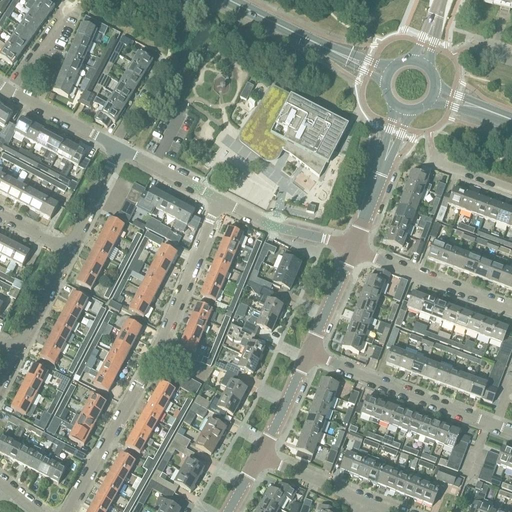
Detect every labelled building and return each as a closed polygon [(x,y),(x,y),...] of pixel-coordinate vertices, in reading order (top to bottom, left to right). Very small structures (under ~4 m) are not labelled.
[(15,9),(19,3),(14,0),(13,0),(10,6),(15,9)] [(28,4),(48,18),(54,8),(42,0),(39,0),(36,4),(30,0),(28,4)] [(511,0),(483,0),(483,3),(500,7),(499,11),(508,13),(509,13),(510,9),(511,10),(511,0)] [(40,28),(48,18),(28,4),(25,8),(31,12),(27,18),(40,28)] [(11,16),(15,9),(10,6),(6,13),(11,16)] [(34,37),(40,28),(27,18),(20,27),(34,37)] [(92,43),(94,41),(97,32),(105,36),(108,29),(85,18),(82,25),(77,37),(92,43)] [(34,37),(20,27),(16,25),(13,30),(16,32),(13,37),(27,47),(34,37)] [(20,57),(27,47),(13,37),(6,47),(20,57)] [(88,54),(92,43),(77,37),(72,47),(88,54)] [(116,49),(120,52),(123,45),(130,49),(133,44),(122,38),(116,49)] [(107,50),(112,53),(118,42),(112,40),(107,50)] [(20,57),(6,47),(0,43),(0,50),(2,52),(0,54),(0,58),(12,67),(20,57)] [(94,44),(90,51),(101,55),(104,48),(94,44)] [(83,65),(88,54),(72,47),(67,59),(83,65)] [(107,63),(112,53),(107,50),(101,60),(107,63)] [(131,64),(146,72),(152,63),(138,54),(131,64)] [(113,66),(117,58),(112,56),(108,64),(113,66)] [(78,76),(83,65),(67,59),(62,70),(78,76)] [(101,74),(107,63),(101,60),(95,71),(101,74)] [(239,72),(210,60),(206,70),(235,82),(239,72)] [(109,74),(113,66),(108,64),(104,71),(109,74)] [(140,83),(146,72),(131,64),(125,74),(140,83)] [(73,87),(78,76),(62,70),(57,81),(73,87)] [(96,85),(101,74),(95,71),(90,82),(96,85)] [(133,93),(140,83),(125,74),(119,84),(133,93)] [(101,88),(105,80),(101,78),(97,85),(101,88)] [(68,99),(73,87),(57,81),(53,92),(68,99)] [(90,95),(96,85),(90,82),(84,92),(90,95)] [(127,103),(133,93),(119,84),(113,95),(127,103)] [(253,88),(247,84),(240,98),(246,102),(253,88)] [(341,121),(268,84),(255,113),(261,116),(252,136),(255,141),(266,149),(270,149),(274,147),(279,143),(283,133),(297,141),(296,144),(295,145),(322,168),(341,121)] [(97,95),(101,88),(97,85),(93,93),(97,95)] [(85,106),(90,95),(84,92),(79,103),(85,106)] [(90,109),(96,98),(90,95),(85,106),(90,109)] [(121,114),(127,103),(113,95),(106,105),(121,114)] [(114,124),(121,114),(106,105),(100,115),(98,114),(93,121),(106,129),(111,122),(114,124)] [(2,108),(0,111),(0,126),(4,129),(13,115),(2,108)] [(24,140),(32,125),(22,120),(17,128),(12,125),(5,138),(0,146),(0,149),(15,158),(18,152),(7,146),(14,135),(24,140)] [(35,146),(43,131),(32,125),(24,140),(35,146)] [(193,153),(200,140),(172,126),(165,139),(193,153)] [(46,152),(53,137),(43,131),(35,146),(46,152)] [(56,157),(64,142),(53,137),(46,152),(56,157)] [(67,163),(75,148),(64,142),(56,157),(67,163)] [(67,163),(58,180),(69,186),(72,180),(67,178),(73,166),(78,169),(85,154),(75,148),(67,163)] [(26,163),(28,158),(23,154),(20,160),(26,163)] [(8,163),(11,158),(4,155),(1,159),(8,163)] [(32,166),(35,161),(28,158),(26,163),(32,166)] [(22,171),(25,166),(18,162),(15,167),(22,171)] [(252,190),(260,168),(251,164),(243,187),(252,190)] [(29,174),(32,169),(25,166),(22,171),(29,174)] [(47,175),(50,169),(44,166),(41,171),(47,175)] [(53,178),(56,172),(50,169),(47,175),(53,178)] [(407,184),(423,191),(429,193),(431,187),(426,185),(428,179),(411,172),(407,184)] [(43,182),(46,177),(39,173),(36,178),(43,182)] [(50,185),(53,181),(46,177),(43,182),(48,184),(50,185)] [(0,194),(8,198),(15,183),(5,178),(0,187),(0,194)] [(18,204),(26,189),(15,183),(8,198),(18,204)] [(441,198),(441,197),(445,186),(438,183),(434,195),(434,196),(441,198)] [(132,190),(143,196),(146,190),(135,184),(132,190)] [(419,202),(423,191),(407,184),(402,196),(419,202)] [(60,185),(58,189),(65,193),(67,188),(60,185)] [(29,209),(37,194),(26,189),(18,204),(29,209)] [(446,206),(459,210),(465,193),(453,189),(450,196),(445,195),(435,221),(441,223),(446,206)] [(140,201),(143,196),(132,190),(129,196),(140,201)] [(155,211),(163,196),(151,190),(144,205),(155,211)] [(471,214),(477,198),(465,193),(459,210),(471,215),(471,214)] [(39,215),(47,200),(37,194),(29,209),(39,215)] [(137,207),(140,201),(129,196),(126,201),(137,207)] [(165,216),(173,201),(163,196),(155,211),(159,213),(165,216)] [(415,214),(419,202),(402,196),(398,208),(415,214)] [(483,219),(489,202),(477,198),(471,214),(471,215),(483,219)] [(431,207),(436,209),(439,201),(434,199),(431,207)] [(47,200),(39,215),(50,220),(58,206),(47,200)] [(134,213),(137,207),(126,201),(123,207),(134,213)] [(176,222),(184,207),(173,201),(165,216),(176,222)] [(494,223),(500,206),(489,202),(483,219),(494,223)] [(306,212),(314,214),(315,207),(308,206),(306,212)] [(506,228),(511,211),(511,210),(500,206),(494,223),(506,228)] [(131,218),(134,213),(123,207),(120,212),(131,218)] [(184,207),(176,222),(187,227),(195,212),(184,207)] [(433,217),(436,209),(431,207),(428,215),(433,217)] [(410,226),(415,214),(398,208),(393,220),(410,226)] [(128,224),(131,218),(120,212),(117,218),(128,224)] [(103,230),(118,238),(124,227),(109,220),(103,230)] [(406,238),(410,226),(393,220),(389,232),(406,238)] [(134,222),(132,226),(142,230),(144,226),(134,222)] [(156,226),(155,226),(149,223),(145,229),(153,233),(156,226)] [(435,239),(440,226),(434,224),(430,237),(435,239)] [(420,235),(422,229),(412,226),(410,232),(420,235)] [(113,249),(118,238),(103,230),(98,241),(113,249)] [(222,241),(238,247),(242,236),(227,230),(222,241)] [(462,239),(464,234),(456,231),(454,236),(462,239)] [(137,248),(142,250),(147,240),(160,247),(163,241),(145,232),(137,248)] [(384,244),(401,250),(402,250),(406,251),(408,246),(404,244),(406,238),(389,232),(384,244)] [(170,233),(166,240),(176,246),(180,238),(170,233)] [(474,244),(476,239),(464,234),(462,239),(474,244)] [(107,259),(113,249),(98,241),(92,251),(107,259)] [(233,259),(238,247),(222,241),(218,253),(233,259)] [(10,263),(18,248),(8,242),(0,257),(10,263)] [(413,252),(419,255),(423,244),(416,242),(413,252)] [(439,265),(446,247),(433,243),(427,260),(439,265)] [(273,255),(275,249),(264,245),(260,255),(265,257),(267,252),(273,255)] [(156,258),(171,266),(177,255),(162,247),(156,258)] [(451,269),(458,252),(446,247),(439,265),(451,269)] [(18,248),(10,263),(21,268),(29,253),(18,248)] [(102,270),(107,259),(92,251),(87,262),(102,270)] [(463,273),(469,256),(458,252),(451,269),(463,273)] [(229,269),(233,259),(218,253),(213,263),(229,269)] [(278,271),(295,278),(300,266),(291,262),(294,256),(286,253),(278,271)] [(475,278),(481,260),(469,256),(463,273),(475,278)] [(489,257),(487,263),(481,260),(475,278),(487,282),(493,265),(495,259),(489,257)] [(166,276),(171,266),(156,258),(150,268),(166,276)] [(96,281),(102,270),(87,262),(81,273),(96,281)] [(224,280),(229,269),(213,263),(209,273),(224,280)] [(498,287),(505,269),(493,265),(487,282),(498,287)] [(160,287),(166,276),(150,268),(145,279),(160,287)] [(510,291),(511,285),(511,271),(505,269),(498,287),(510,291)] [(289,291),(295,278),(278,271),(272,286),(279,290),(280,287),(289,291)] [(363,290),(380,296),(385,285),(386,285),(390,276),(378,271),(374,280),(368,278),(363,290)] [(248,283),(259,288),(262,282),(256,280),(258,274),(253,272),(248,283)] [(90,292),(96,281),(81,273),(75,284),(90,292)] [(219,292),(224,280),(209,273),(204,286),(219,292)] [(9,278),(6,284),(12,287),(15,281),(9,278)] [(154,298),(160,287),(145,279),(139,290),(154,298)] [(399,304),(407,283),(400,280),(392,301),(399,304)] [(259,292),(260,288),(259,288),(248,283),(247,287),(250,289),(259,292)] [(2,291),(8,294),(11,288),(5,285),(2,291)] [(215,303),(219,292),(204,286),(200,297),(215,303)] [(8,294),(7,297),(15,301),(20,291),(12,287),(11,288),(8,294)] [(261,314),(276,320),(277,318),(278,319),(281,312),(280,312),(282,308),(269,302),(273,294),(260,288),(259,292),(250,289),(255,295),(261,298),(258,305),(264,307),(261,314)] [(149,308),(154,298),(139,290),(134,300),(149,308)] [(376,308),(380,296),(363,290),(359,301),(376,308)] [(66,304),(82,312),(87,301),(72,293),(66,304)] [(419,314),(425,299),(412,294),(407,310),(419,314)] [(431,319),(436,303),(425,299),(419,314),(430,319),(431,319)] [(143,319),(149,308),(134,300),(129,310),(128,311),(143,319)] [(371,320),(376,308),(359,301),(354,314),(371,320)] [(108,308),(119,313),(120,311),(122,308),(120,307),(115,305),(114,304),(111,302),(108,308)] [(436,321),(443,323),(448,308),(436,303),(431,319),(430,319),(429,322),(435,323),(436,321)] [(76,323),(82,312),(66,304),(61,315),(76,323)] [(232,314),(235,306),(231,304),(229,309),(227,309),(226,312),(232,314)] [(120,305),(120,307),(122,308),(120,311),(126,314),(128,311),(129,310),(120,305)] [(192,316),(207,323),(212,312),(196,305),(192,316)] [(454,328),(460,312),(448,308),(443,323),(454,328)] [(394,327),(400,328),(406,313),(400,311),(394,327)] [(466,332),(472,316),(460,312),(454,328),(466,332)] [(270,334),(276,320),(261,314),(258,322),(250,318),(248,324),(245,323),(242,331),(254,336),(258,328),(270,334)] [(367,331),(371,320),(354,314),(350,325),(367,331)] [(70,334),(76,323),(61,315),(55,326),(70,334)] [(202,334),(207,323),(192,316),(187,328),(202,334)] [(478,336),(484,321),(472,316),(466,332),(478,336)] [(242,329),(244,322),(239,320),(238,323),(231,321),(229,325),(242,329)] [(120,332),(135,340),(141,329),(126,321),(120,332)] [(490,341),(495,325),(484,321),(478,336),(490,341)] [(415,334),(424,337),(425,332),(419,330),(421,326),(415,323),(411,333),(415,334)] [(365,337),(367,331),(350,325),(346,337),(363,343),(370,346),(372,340),(365,337)] [(500,348),(511,353),(511,350),(511,339),(509,338),(505,336),(507,330),(495,325),(490,341),(501,345),(500,348)] [(65,344),(70,334),(55,326),(49,336),(65,344)] [(198,345),(202,334),(187,328),(182,339),(198,345)] [(394,345),(400,332),(394,330),(389,343),(394,345)] [(130,351),(135,340),(120,332),(114,343),(130,351)] [(436,342),(437,337),(425,332),(424,337),(436,342)] [(421,344),(423,340),(411,335),(409,340),(421,344)] [(59,355),(65,344),(49,336),(44,347),(59,355)] [(358,356),(363,343),(346,337),(341,349),(358,356)] [(193,356),(198,345),(182,339),(178,350),(193,356)] [(264,347),(274,350),(277,343),(267,340),(264,347)] [(433,349),(435,344),(423,340),(421,344),(433,349)] [(241,355),(257,362),(263,349),(247,342),(241,355)] [(458,350),(460,346),(449,342),(447,346),(458,350)] [(124,362),(130,351),(114,343),(109,354),(124,362)] [(444,353),(446,348),(435,344),(433,349),(444,353)] [(471,355),(473,351),(460,346),(458,350),(471,355)] [(53,366),(59,355),(44,347),(38,358),(53,366)] [(377,362),(381,350),(375,348),(370,360),(377,362)] [(456,358),(458,353),(446,348),(444,353),(456,358)] [(509,358),(511,353),(500,348),(498,354),(509,358)] [(398,370),(404,355),(392,350),(386,366),(398,370)] [(473,350),(473,351),(471,355),(483,359),(484,355),(473,350)] [(468,362),(469,357),(458,353),(456,358),(468,362)] [(118,372),(124,362),(109,354),(103,364),(118,372)] [(507,364),(509,358),(498,354),(496,360),(507,364)] [(210,368),(215,357),(211,355),(208,362),(203,360),(201,365),(210,368)] [(234,361),(232,366),(227,364),(224,372),(236,378),(240,370),(251,375),(257,362),(241,355),(241,356),(243,357),(240,364),(234,361)] [(410,375),(415,359),(404,355),(398,370),(410,375)] [(422,362),(415,359),(410,375),(422,379),(427,364),(429,359),(423,357),(422,362)] [(469,357),(468,362),(480,367),(482,362),(469,357)] [(505,370),(507,364),(496,360),(494,365),(505,369),(505,370)] [(113,383),(118,372),(103,364),(98,375),(113,383)] [(433,383),(439,368),(427,364),(422,379),(433,383)] [(58,365),(55,370),(66,375),(68,371),(58,365)] [(503,375),(505,370),(505,369),(494,365),(492,371),(502,375),(503,375)] [(27,377),(42,385),(47,374),(32,366),(27,377)] [(445,388),(451,372),(439,368),(433,383),(445,388)] [(91,371),(88,376),(95,380),(98,375),(91,371)] [(194,398),(195,398),(201,386),(173,371),(167,382),(194,398)] [(501,381),(503,375),(502,375),(492,371),(489,376),(500,381),(501,381)] [(457,392),(463,377),(451,372),(445,388),(457,392)] [(56,392),(62,396),(69,382),(55,374),(52,379),(60,383),(56,392)] [(245,391),(236,386),(239,379),(236,378),(227,374),(220,386),(227,389),(223,396),(238,404),(245,391)] [(107,394),(113,383),(98,375),(95,380),(92,386),(107,394)] [(499,386),(501,381),(500,381),(489,376),(488,380),(487,382),(498,386),(499,386)] [(36,395),(42,385),(27,377),(21,387),(36,395)] [(469,397),(474,381),(463,377),(457,392),(469,397)] [(487,382),(488,380),(482,378),(480,383),(474,381),(469,397),(480,401),(480,400),(492,405),(494,398),(499,386),(498,386),(487,382)] [(317,392),(334,398),(338,386),(321,380),(317,392)] [(154,394),(168,402),(174,392),(160,383),(154,394)] [(30,406),(36,395),(21,387),(15,398),(30,406)] [(329,410),(334,398),(317,392),(312,404),(329,410)] [(348,404),(354,406),(359,394),(352,392),(348,404)] [(93,393),(91,397),(101,402),(103,399),(93,393)] [(162,413),(168,402),(154,394),(148,405),(162,413)] [(84,407),(99,415),(105,404),(101,402),(91,397),(90,396),(87,403),(82,400),(80,405),(84,407)] [(232,417),(238,404),(223,396),(220,403),(212,399),(209,405),(198,398),(194,404),(207,412),(218,418),(221,412),(232,417)] [(25,417),(30,406),(15,398),(10,409),(25,417)] [(370,420),(376,403),(366,399),(364,406),(359,404),(355,414),(360,416),(370,420)] [(379,423),(385,406),(376,403),(370,420),(379,423)] [(202,421),(207,412),(194,404),(189,413),(202,421)] [(325,422),(329,410),(312,404),(308,416),(325,422)] [(156,423),(162,413),(148,405),(142,415),(156,423)] [(388,427),(395,409),(385,406),(379,423),(388,427)] [(40,417),(43,411),(34,407),(32,413),(40,417)] [(94,426),(99,415),(84,407),(79,418),(94,426)] [(397,430),(404,413),(395,409),(388,427),(397,430)] [(52,417),(46,414),(44,413),(38,422),(35,420),(31,427),(43,433),(52,417)] [(406,433),(413,416),(404,413),(397,430),(406,433)] [(150,434),(156,423),(142,415),(136,426),(150,434)] [(202,435),(218,444),(221,438),(223,438),(226,434),(224,432),(229,424),(212,415),(209,422),(202,435)] [(321,434),(325,422),(308,416),(304,428),(321,434)] [(416,436),(422,419),(413,416),(406,433),(416,437),(416,436)] [(19,428),(22,423),(10,417),(8,422),(19,428)] [(88,436),(94,426),(79,418),(73,428),(88,436)] [(431,423),(422,419),(416,436),(416,437),(414,441),(417,443),(419,438),(425,440),(431,423)] [(30,434),(33,429),(22,423),(19,428),(30,434)] [(431,423),(425,440),(423,444),(428,446),(428,444),(433,446),(434,444),(434,443),(441,426),(431,423)] [(147,440),(150,434),(136,426),(130,437),(144,445),(149,448),(152,443),(147,440)] [(443,447),(450,430),(441,426),(434,443),(434,444),(443,447)] [(82,447),(88,436),(73,428),(67,439),(82,447)] [(316,446),(321,434),(304,428),(299,440),(316,446)] [(37,437),(39,432),(33,429),(30,434),(37,437)] [(454,447),(456,441),(459,433),(450,430),(443,447),(452,450),(454,447)] [(210,457),(218,444),(202,435),(194,448),(210,457)] [(52,445),(54,440),(47,436),(45,441),(52,445)] [(186,451),(190,444),(176,436),(172,443),(186,451)] [(0,438),(0,456),(4,458),(12,443),(1,437),(0,438)] [(138,455),(144,445),(130,437),(124,447),(138,455)] [(14,464),(22,448),(17,445),(19,441),(14,439),(4,458),(14,464)] [(62,450),(64,445),(54,440),(52,445),(62,450)] [(309,464),(316,446),(299,440),(295,452),(297,453),(294,459),(309,464)] [(454,447),(466,451),(468,445),(461,443),(456,441),(454,447)] [(194,455),(186,451),(172,443),(166,455),(171,458),(174,452),(191,461),(194,455)] [(64,445),(62,450),(73,456),(75,451),(64,445)] [(25,469),(36,449),(32,447),(29,452),(22,448),(14,464),(25,469)] [(464,456),(466,451),(454,447),(452,450),(452,452),(464,456)] [(36,475),(44,460),(37,456),(40,451),(36,449),(25,469),(36,475)] [(505,470),(511,453),(501,449),(499,457),(496,463),(495,466),(496,467),(505,470)] [(349,476),(356,458),(358,453),(358,452),(353,450),(351,456),(346,455),(339,472),(349,476)] [(337,454),(331,451),(326,463),(333,466),(337,454)] [(154,469),(162,455),(157,452),(152,461),(148,458),(145,463),(146,464),(154,469)] [(461,462),(464,456),(452,452),(450,458),(461,462)] [(358,480),(365,462),(367,457),(358,453),(356,458),(349,476),(358,480)] [(496,463),(499,457),(487,453),(485,458),(496,463)] [(113,466),(128,474),(134,463),(119,455),(113,466)] [(46,480),(57,460),(52,457),(49,463),(44,460),(36,475),(46,480)] [(459,468),(461,462),(450,458),(448,463),(459,468)] [(495,466),(496,463),(485,458),(483,464),(495,468),(496,467),(495,466)] [(367,483),(374,466),(376,461),(371,459),(369,464),(365,462),(358,480),(367,483)] [(57,460),(46,480),(57,486),(65,471),(59,468),(62,462),(57,460)] [(425,470),(427,464),(419,461),(417,467),(425,470)] [(180,473),(197,482),(203,471),(186,462),(180,473)] [(459,468),(448,463),(446,468),(458,473),(459,468)] [(148,481),(154,469),(146,464),(143,470),(147,473),(144,479),(148,481)] [(493,474),(495,468),(483,464),(481,469),(493,474)] [(122,485),(128,474),(113,466),(107,476),(122,485)] [(377,487),(383,469),(374,466),(367,483),(377,487)] [(151,481),(173,494),(176,489),(159,480),(164,470),(159,467),(151,481)] [(395,494),(402,476),(403,472),(404,469),(400,467),(397,475),(392,473),(386,491),(395,494)] [(386,491),(392,473),(383,469),(377,487),(386,491)] [(457,476),(440,469),(436,480),(453,487),(457,476)] [(491,479),(493,474),(481,469),(479,475),(491,479)] [(404,498),(411,480),(412,475),(403,472),(402,476),(395,494),(404,498)] [(190,494),(197,482),(180,473),(174,484),(190,494)] [(489,485),(491,479),(479,475),(477,480),(489,485)] [(116,495),(122,485),(107,476),(102,487),(116,495)] [(413,501),(420,484),(411,480),(404,498),(413,501)] [(169,501),(173,494),(151,481),(147,487),(169,501)] [(269,491),(263,502),(279,510),(285,499),(290,502),(295,493),(278,484),(273,493),(269,491)] [(422,505),(429,487),(420,484),(413,501),(422,505)] [(488,488),(482,486),(480,492),(486,494),(488,488)] [(111,504),(116,495),(102,487),(96,496),(111,504)] [(429,487),(422,505),(431,508),(438,491),(429,487)] [(489,511),(491,510),(492,505),(488,503),(486,508),(482,507),(485,496),(474,492),(469,506),(471,506),(468,511),(489,511)] [(97,511),(106,511),(111,504),(96,496),(90,507),(97,511)] [(158,511),(178,511),(179,511),(159,500),(155,506),(161,509),(158,511)] [(277,511),(279,510),(263,502),(257,511),(277,511)] [(297,511),(300,506),(293,503),(289,511),(297,511)]
